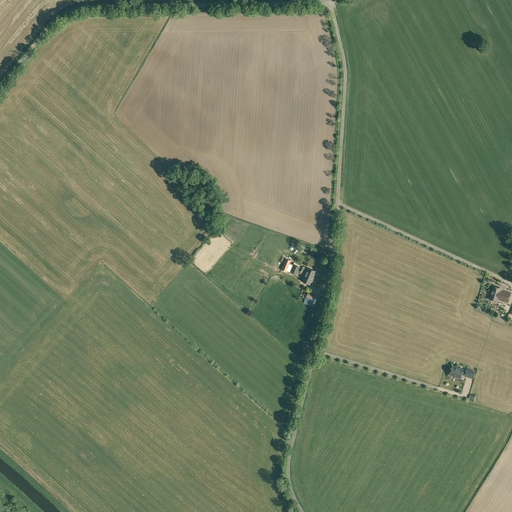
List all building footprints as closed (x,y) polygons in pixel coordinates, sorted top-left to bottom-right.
[(286,272),(291,261),(286,259),(281,270),(286,272)] [(306,268),(294,263),(293,264),(289,272),(298,275),(300,271),(304,272),(306,268)] [(313,278),(315,271),(308,268),(305,274),(304,274),(301,281),(311,285),(314,278),(313,278)] [(508,303),(511,293),(499,290),(500,288),(493,286),(490,299),(496,301),(498,301),(498,300),(508,303)] [(315,296),(307,293),(307,295),(304,293),(302,297),(305,299),(305,300),(312,303),(315,296)] [(466,371),(463,370),(464,369),(452,365),(449,375),(461,379),(462,375),(464,375),(464,376),(473,379),(475,371),(466,368),(466,371)]
